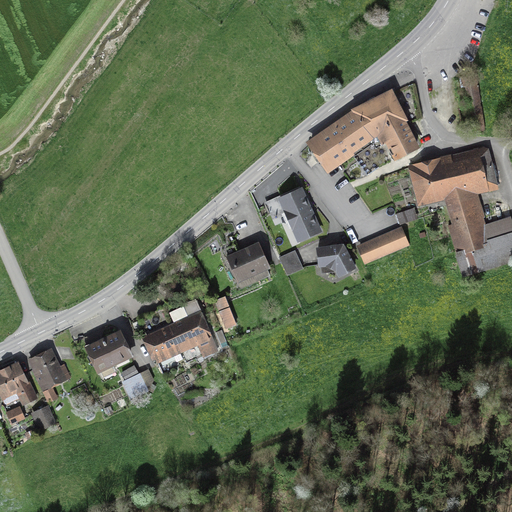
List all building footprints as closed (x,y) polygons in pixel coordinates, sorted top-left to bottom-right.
[(472,132),(485,130),(477,75),(459,77),(461,87),(465,86),(472,132)] [(357,112),(311,144),(328,169),(365,143),(367,146),(373,142),(375,147),(387,142),(396,157),(417,146),(391,95),(357,112)] [(482,218),(484,217),(478,193),(486,191),(486,192),(499,188),(487,147),(478,150),(479,155),(416,172),(415,166),(408,168),(418,202),(444,195),(453,228),(450,229),(456,253),(464,250),(470,274),(511,261),(511,235),(489,242),(482,218)] [(308,198),(303,185),(277,196),(284,211),(281,212),(288,228),(291,226),(297,241),(322,230),(316,216),(308,198)] [(414,207),(396,213),(400,224),(418,218),(414,207)] [(356,245),(364,264),(410,245),(402,226),(356,245)] [(344,241),(316,245),(319,266),(317,266),(317,272),(321,272),(334,271),(336,269),(340,277),(343,275),(342,274),(357,266),(344,241)] [(240,279),(267,267),(257,245),(230,257),(240,279)] [(304,268),(295,249),(279,257),(287,275),(304,268)] [(226,328),(237,323),(225,294),(213,299),(226,328)] [(200,318),(149,340),(156,356),(178,346),(180,351),(199,343),(204,355),(217,349),(211,334),(208,336),(200,318)] [(130,355),(119,332),(103,342),(102,344),(89,349),(97,372),(101,370),(104,376),(116,370),(114,364),(130,355)] [(51,384),(69,376),(63,364),(56,368),(48,351),(28,361),(48,403),(58,398),(51,384)] [(18,397),(21,402),(33,397),(18,364),(0,372),(0,389),(7,403),(18,397)] [(128,393),(154,379),(149,369),(139,374),(135,366),(122,373),(125,379),(121,381),(128,393)] [(26,417),(20,405),(6,411),(12,424),(26,417)] [(54,422),(48,406),(33,412),(40,428),(54,422)]
